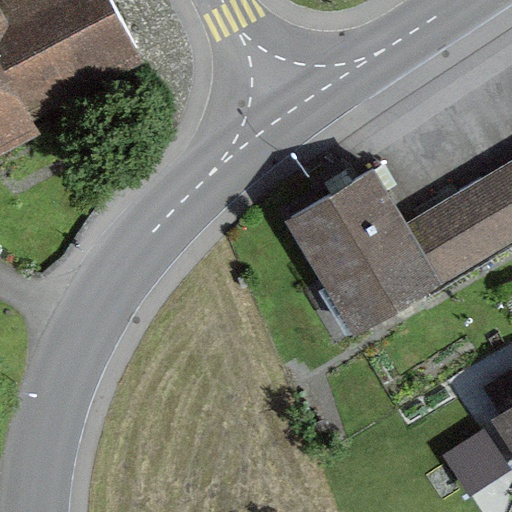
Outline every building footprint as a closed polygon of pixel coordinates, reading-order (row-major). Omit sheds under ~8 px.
[(0,0),(0,57),(25,105),(136,47),(111,0),(0,0)] [(0,135),(32,118),(25,105),(0,57),(0,135)] [(511,162),(406,226),(437,279),(493,246),(491,243),(511,230),(511,162)] [(356,326),(437,279),(406,226),(372,167),(291,216),(331,284),(340,278),(362,315),(353,320),(356,326)] [(475,485),(511,461),(511,450),(491,420),(450,447),(475,485)]
